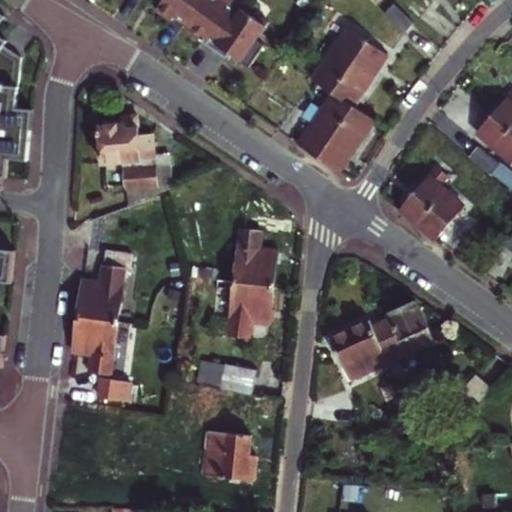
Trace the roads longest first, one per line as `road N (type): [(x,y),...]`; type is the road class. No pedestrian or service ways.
road 1 (residential): [(349,211),(77,30)]
road 2 (residential): [(349,211),(316,261),(287,511)]
road 3 (residential): [(511,4),(434,85),(349,211)]
road 4 (residential): [(54,209),(31,439)]
road 5 (residential): [(511,325),(349,211)]
road 6 (residential): [(77,30),(60,87),(54,209)]
